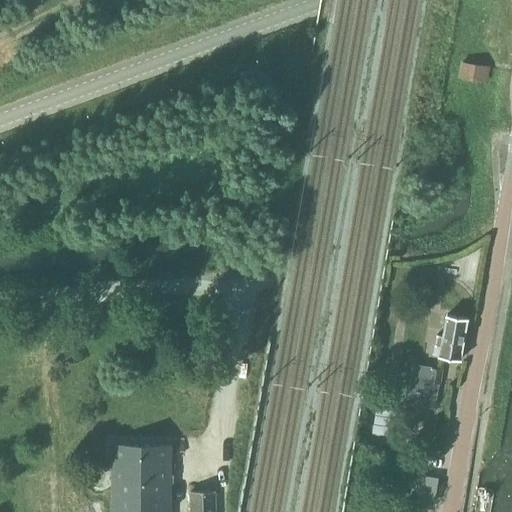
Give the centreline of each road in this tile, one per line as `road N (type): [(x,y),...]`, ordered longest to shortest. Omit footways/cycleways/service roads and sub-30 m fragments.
road 1 (tertiary): [(0,123),(328,0)]
road 2 (tertiary): [(450,511),(511,169)]
